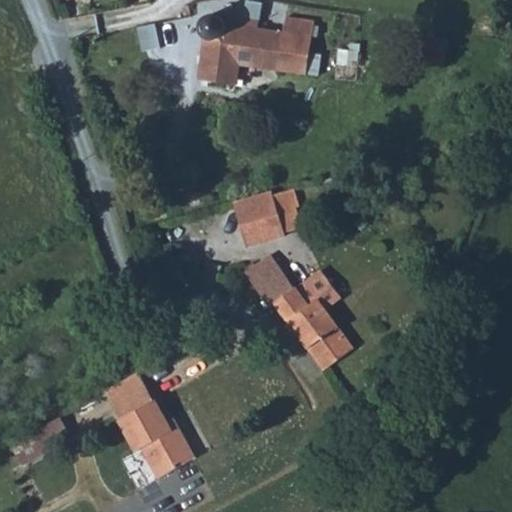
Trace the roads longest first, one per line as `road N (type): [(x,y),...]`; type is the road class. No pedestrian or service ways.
road 1 (residential): [(338,431),(287,355),(218,305),(145,291),(124,274),(31,0)]
road 2 (unknown): [(53,62),(201,0)]
